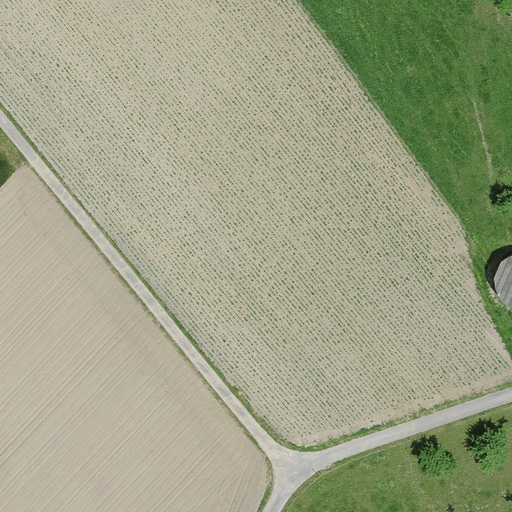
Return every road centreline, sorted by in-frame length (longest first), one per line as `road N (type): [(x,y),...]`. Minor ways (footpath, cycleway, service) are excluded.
road 1 (track): [(0,109),(301,481)]
road 2 (unclassified): [(270,511),(279,490),(511,396)]
